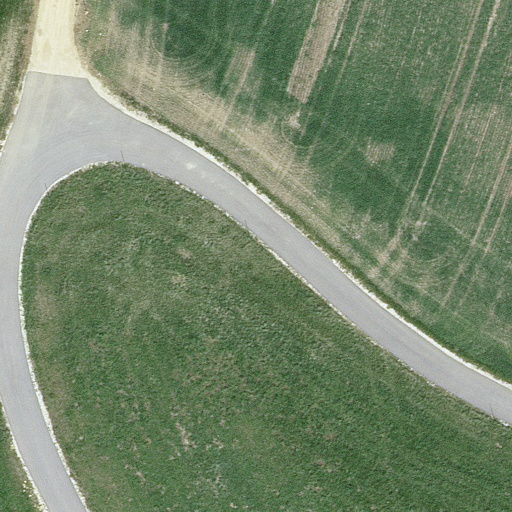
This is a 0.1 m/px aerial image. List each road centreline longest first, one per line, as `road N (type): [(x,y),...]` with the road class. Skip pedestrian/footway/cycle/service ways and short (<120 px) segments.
road 1 (track): [(511,405),(376,322),(200,170),(127,141),(64,148)]
road 2 (track): [(0,311),(21,410),(67,511)]
road 3 (track): [(64,148),(50,34),(55,0)]
road 4 (track): [(64,148),(24,179),(7,208),(0,250)]
